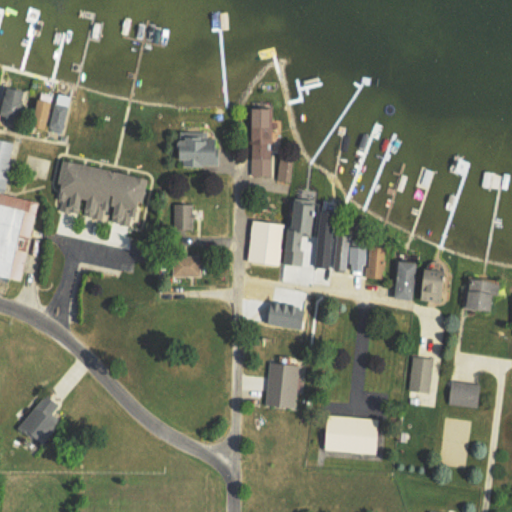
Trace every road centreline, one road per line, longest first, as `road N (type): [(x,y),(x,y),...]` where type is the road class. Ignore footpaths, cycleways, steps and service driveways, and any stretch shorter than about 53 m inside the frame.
road 1 (residential): [(231,511),(236,174)]
road 2 (residential): [(232,482),(149,427),(67,342),(0,308)]
road 3 (residential): [(235,294),(328,292),(412,310)]
